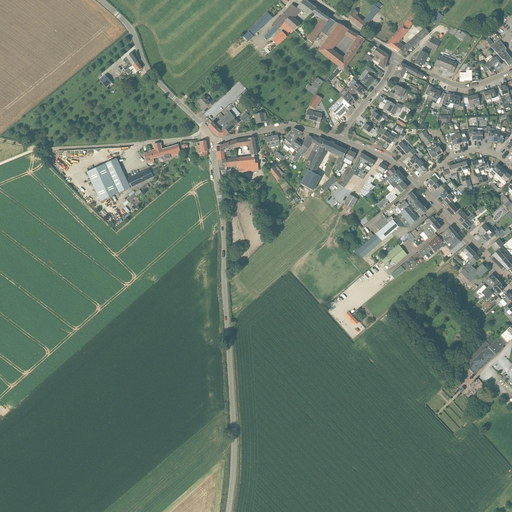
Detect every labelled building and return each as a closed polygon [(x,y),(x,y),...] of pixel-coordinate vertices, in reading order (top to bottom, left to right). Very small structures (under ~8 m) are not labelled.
[(302,0),(296,9),(291,4),(280,17),(279,16),(272,24),(274,25),(278,28),(281,25),(289,33),(293,29),(295,31),(300,25),(299,24),(294,19),(302,9),(311,16),(313,13),(316,9),(304,0),(302,0)] [(362,30),(382,5),(378,2),(375,5),(374,5),(369,11),(371,12),(363,21),(358,27),(362,30)] [(320,21),(306,39),(307,40),(312,43),(320,32),(330,19),(324,14),(319,11),(316,9),(313,13),(316,15),(319,17),(321,19),(320,21)] [(352,13),(351,15),(348,19),(352,22),(356,16),(359,12),(354,9),(351,13),(352,13)] [(273,18),(270,15),(267,12),(243,37),(248,42),(254,37),(253,36),(260,29),(261,30),(267,24),(273,18)] [(414,13),(407,19),(410,22),(417,15),(414,13)] [(439,13),(434,19),(432,21),(436,25),(439,22),(443,17),(439,13)] [(356,16),(352,22),(356,25),(360,19),(356,16)] [(330,19),(320,32),(324,35),(334,22),(334,21),(330,19)] [(387,44),(397,52),(403,47),(399,44),(399,43),(399,42),(409,30),(409,29),(411,26),(409,24),(410,23),(406,20),(405,21),(387,44)] [(348,30),(341,26),(339,24),(334,22),(324,35),(328,37),(318,51),(344,71),(345,69),(347,66),(355,55),(364,40),(359,36),(358,36),(355,42),(354,41),(343,58),(332,49),(345,35),(350,38),(353,33),(348,30)] [(268,39),(278,28),(274,25),(264,36),(268,39)] [(426,29),(417,36),(421,40),(429,33),(428,32),(426,29)] [(282,31),(272,40),(278,45),(287,37),(282,31)] [(402,56),(421,40),(417,36),(403,47),(404,47),(403,47),(397,52),(402,56)] [(432,38),(427,47),(436,51),(440,42),(432,38)] [(500,41),(491,48),(495,52),(503,46),(502,44),(502,45),(502,44),(500,41)] [(503,46),(495,52),(498,56),(505,51),(506,50),(503,46)] [(422,51),(421,51),(417,59),(423,62),(430,50),(424,47),(422,51)] [(376,55),(373,59),(366,54),(364,58),(371,63),(373,60),(376,62),(383,53),(377,49),(374,53),(376,55)] [(505,51),(498,56),(503,61),(504,60),(504,61),(509,57),(505,51)] [(383,69),(385,66),(388,58),(387,56),(383,53),(376,62),(379,64),(378,66),(383,69)] [(125,63),(133,57),(131,54),(126,57),(127,57),(123,60),(125,63)] [(438,55),(435,64),(438,65),(437,67),(440,68),(440,67),(443,69),(447,60),(441,57),(442,56),(438,55)] [(125,71),(126,71),(129,68),(132,66),(137,62),(133,57),(125,63),(127,66),(123,69),(125,71)] [(488,62),(496,70),(501,65),(495,58),(493,59),(492,58),(488,62)] [(414,64),(421,67),(423,62),(417,59),(414,64)] [(447,60),(443,69),(448,71),(447,72),(450,73),(451,70),(453,72),(454,72),(457,63),(454,62),(454,61),(453,63),(447,60)] [(126,71),(128,74),(131,72),(131,70),(133,69),(136,73),(142,69),(137,62),(132,66),(129,68),(126,71)] [(485,67),(483,69),(485,73),(489,71),(492,74),(496,70),(488,62),(484,66),(485,67)] [(401,63),(395,76),(399,78),(401,79),(405,71),(422,80),(424,75),(422,74),(417,72),(412,69),(409,68),(401,63)] [(466,73),(459,73),(460,81),(464,81),(464,80),(466,80),(466,81),(472,81),(472,70),(466,70),(466,73)] [(332,81),(336,77),(333,73),(328,78),(332,81)] [(360,82),(367,88),(368,89),(372,85),(371,84),(375,80),(367,74),(360,82)] [(99,80),(106,88),(112,83),(105,75),(99,80)] [(317,91),(323,82),(317,78),(311,87),(308,85),(305,89),(315,96),(318,91),(317,91)] [(353,79),(348,85),(349,85),(351,87),(349,89),(349,90),(355,96),(356,95),(357,93),(361,97),(366,91),(357,83),(355,81),(353,80),(353,79)] [(389,96),(399,101),(401,98),(405,90),(396,85),(394,89),(397,91),(394,95),(391,92),(389,96)] [(425,93),(425,94),(427,96),(428,96),(426,100),(431,102),(436,90),(433,89),(431,88),(432,86),(429,85),(425,93)] [(506,85),(499,88),(501,94),(502,96),(505,95),(506,98),(505,98),(507,104),(508,104),(511,102),(510,97),(506,85)] [(417,90),(417,89),(410,86),(408,89),(419,95),(420,92),(417,90)] [(496,97),(499,96),(496,87),(493,88),(493,89),(488,91),(491,100),(496,98),(496,97)] [(343,89),(338,94),(343,99),(352,106),(357,101),(353,98),(355,96),(349,90),(347,92),(344,90),(343,89)] [(436,90),(431,102),(436,104),(437,101),(439,98),(441,99),(444,92),(442,91),(441,92),(436,90)] [(483,92),(480,93),(483,101),(485,100),(486,101),(491,100),(488,91),(485,92),(483,93),(483,92)] [(447,93),(445,105),(448,106),(450,104),(453,105),(455,96),(450,95),(450,93),(447,93)] [(474,96),(471,96),(473,105),(474,104),(475,107),(480,106),(479,102),(482,101),(483,101),(480,93),(479,93),(477,94),(475,94),(476,95),(474,96)] [(322,99),(316,95),(309,106),(315,110),(322,99)] [(455,96),(453,105),(458,106),(458,107),(464,108),(463,104),(464,96),(461,96),(460,97),(459,97),(455,96)] [(464,96),(463,104),(468,104),(469,106),(473,105),(471,96),(469,97),(467,97),(467,96),(464,96)] [(210,103),(203,97),(200,100),(198,102),(201,106),(200,107),(203,110),(206,107),(209,109),(215,103),(212,100),(210,103)] [(500,99),(504,109),(509,107),(508,104),(507,104),(505,98),(504,97),(500,99)] [(385,99),(382,103),(385,105),(383,110),(387,112),(390,114),(390,113),(394,115),(398,107),(401,109),(403,106),(397,103),(391,100),(390,102),(385,99)] [(339,118),(348,109),(342,103),(332,113),(335,115),(334,115),(335,117),(336,116),(339,118)] [(223,117),(229,123),(234,119),(235,118),(229,111),(223,117)] [(305,119),(320,123),(321,119),(322,118),(321,118),(322,115),(307,111),(305,119)] [(249,117),(245,112),(242,115),(243,115),(239,119),(243,123),(249,117)] [(265,112),(254,115),(255,119),(256,124),(261,123),(267,122),(267,120),(266,115),(265,112)] [(373,114),(371,116),(373,118),(371,120),(376,124),(378,121),(379,122),(382,118),(383,118),(385,116),(380,113),(380,112),(379,112),(378,114),(374,112),(373,114)] [(223,117),(217,122),(222,127),(226,124),(227,125),(229,123),(223,117)] [(222,127),(228,133),(238,123),(234,119),(229,123),(227,125),(226,124),(222,127)] [(396,122),(395,124),(403,128),(406,124),(398,119),(397,119),(396,122)] [(364,125),(362,128),(366,131),(367,132),(369,133),(370,132),(371,133),(372,134),(378,138),(382,132),(380,130),(379,130),(376,128),(375,127),(366,120),(364,123),(363,124),(364,125)] [(208,127),(215,134),(222,127),(217,122),(215,124),(213,122),(208,127)] [(492,141),(494,132),(494,130),(490,129),(490,127),(486,126),(486,128),(485,137),(488,138),(487,141),(492,142),(492,141)] [(224,137),(228,133),(222,127),(215,134),(217,136),(224,137)] [(472,128),(472,130),(468,131),(469,137),(471,137),(472,141),(477,141),(477,132),(477,128),(472,128)] [(477,132),(477,141),(482,141),(482,137),(485,137),(486,128),(482,128),(482,129),(477,129),(477,132)] [(293,138),(289,143),(290,144),(291,142),(294,139),(295,137),(297,138),(301,133),(293,129),(289,135),(293,138)] [(384,129),(380,134),(383,135),(381,139),(385,141),(390,134),(392,132),(387,129),(386,131),(384,129)] [(455,136),(457,144),(462,143),(459,132),(459,130),(454,132),(455,136)] [(398,139),(400,136),(397,134),(392,131),(392,132),(390,134),(385,141),(390,144),(392,141),(395,143),(398,139)] [(459,132),(462,143),(467,142),(466,138),(469,137),(468,131),(464,132),(464,131),(459,132)] [(510,135),(504,134),(505,132),(500,131),(499,133),(497,142),(497,143),(502,144),(503,140),(507,140),(510,135)] [(289,135),(284,140),(286,141),(283,144),(289,149),(291,147),(292,148),(294,144),(291,142),(290,144),(289,143),(293,138),(289,135)] [(269,137),(265,138),(267,148),(273,147),(273,146),(279,144),(280,146),(283,142),(282,136),(278,137),(271,138),(270,138),(269,137)] [(308,136),(302,145),(307,149),(311,142),(313,139),(308,136)] [(449,136),(447,137),(448,143),(451,142),(452,146),(458,145),(457,144),(455,136),(450,138),(449,136)] [(294,139),(291,142),(294,144),(292,148),(295,150),(293,153),(291,155),(294,157),(295,156),(297,153),(298,152),(302,145),(301,144),(295,140),(297,138),(295,137),(294,139)] [(257,155),(255,143),(254,138),(248,139),(236,140),(228,143),(229,149),(230,150),(238,147),(242,147),(249,146),(251,156),(257,155)] [(312,150),(309,156),(313,159),(314,158),(315,156),(317,153),(323,141),(318,138),(315,145),(312,150)] [(196,143),(192,144),(193,148),(195,147),(197,155),(199,154),(199,157),(204,156),(204,152),(207,152),(207,151),(205,141),(196,143)] [(308,169),(308,170),(315,174),(315,173),(327,151),(331,144),(324,141),(317,153),(315,156),(314,158),(312,163),(308,169)] [(223,145),(216,146),(217,153),(222,153),(223,155),(224,154),(227,154),(227,155),(230,154),(230,150),(229,149),(228,143),(223,145)] [(401,143),(395,148),(399,152),(405,148),(405,147),(401,143)] [(180,154),(178,145),(161,150),(160,144),(153,145),(154,150),(151,151),(153,159),(164,155),(164,157),(164,158),(166,158),(167,159),(169,159),(171,158),(170,157),(180,154)] [(335,145),(331,153),(332,154),(339,157),(335,165),(336,165),(337,166),(342,159),(343,159),(343,157),(347,151),(336,146),(335,145)] [(435,145),(432,146),(434,150),(437,156),(443,153),(439,147),(437,148),(435,145)] [(432,146),(427,149),(432,159),(437,156),(434,150),(432,146)] [(409,152),(405,147),(405,148),(399,152),(404,157),(407,155),(409,157),(414,151),(413,149),(409,152)] [(154,161),(153,159),(151,151),(143,153),(146,164),(154,161)] [(273,154),(281,160),(284,157),(276,151),(273,154)] [(355,154),(349,151),(346,158),(352,161),(355,154)] [(411,159),(408,161),(412,165),(418,160),(420,158),(416,154),(417,153),(415,151),(409,157),(411,159)] [(226,162),(227,167),(238,166),(237,158),(225,159),(224,157),(227,156),(227,155),(227,154),(224,154),(223,155),(222,153),(217,153),(218,160),(218,163),(226,162)] [(345,170),(338,183),(345,188),(353,174),(357,176),(360,171),(359,171),(356,169),(360,163),(363,164),(367,157),(361,153),(353,167),(352,166),(350,165),(348,164),(345,170)] [(61,165),(64,158),(59,155),(56,162),(61,165)] [(257,157),(237,158),(238,166),(239,173),(251,171),(258,171),(257,157)] [(337,166),(335,169),(339,172),(341,168),(345,158),(343,157),(343,159),(342,159),(337,166)] [(360,171),(357,176),(362,180),(365,175),(362,173),(366,166),(371,168),(374,162),(367,157),(363,164),(359,171),(360,171)] [(121,168),(116,159),(105,164),(109,173),(121,168)] [(483,159),(477,161),(479,168),(480,171),(484,170),(483,167),(485,167),(486,170),(489,169),(487,161),(484,162),(483,159)] [(418,160),(412,165),(416,170),(422,165),(418,160)] [(477,161),(471,162),(474,170),(479,168),(477,161)] [(226,162),(218,163),(219,171),(227,170),(227,167),(226,162)] [(422,165),(416,170),(421,175),(426,170),(427,171),(430,168),(425,162),(422,165)] [(105,164),(87,173),(100,202),(119,193),(109,173),(105,164)] [(383,173),(386,167),(380,164),(375,174),(377,175),(378,173),(382,175),(383,173)] [(460,164),(454,165),(456,173),(462,171),(460,164)] [(491,168),(489,173),(494,177),(494,176),(496,174),(501,168),(497,164),(493,169),(491,168)] [(449,170),(446,171),(448,178),(457,176),(456,173),(454,165),(448,167),(449,170)] [(270,170),(269,170),(277,181),(281,177),(274,169),(273,167),(270,170)] [(283,175),(276,167),(274,169),(281,177),(283,175)] [(121,168),(109,173),(119,193),(130,188),(130,189),(153,178),(149,169),(126,179),(121,168)] [(387,177),(388,178),(395,172),(396,172),(392,168),(385,174),(387,177)] [(494,176),(499,181),(506,173),(501,168),(496,174),(494,176)] [(313,191),(321,177),(308,170),(300,183),(301,184),(313,191)] [(387,177),(382,180),(384,183),(386,181),(390,185),(394,182),(395,181),(394,180),(397,178),(397,179),(401,175),(397,170),(396,172),(395,172),(388,178),(387,177)] [(504,186),(506,183),(505,182),(511,177),(506,173),(499,181),(504,186)] [(433,177),(427,182),(432,187),(437,182),(437,181),(439,179),(434,174),(432,176),(433,177)] [(334,175),(320,188),(325,192),(327,190),(336,181),(334,175)] [(398,186),(402,182),(405,179),(401,175),(397,179),(397,178),(394,180),(395,181),(394,182),(390,185),(394,189),(398,186)] [(370,176),(359,194),(363,198),(369,192),(371,190),(369,189),(372,185),(370,184),(373,178),(370,176)] [(443,184),(440,179),(437,182),(432,187),(435,191),(438,189),(440,191),(446,186),(444,183),(443,184)] [(394,189),(385,197),(391,203),(397,198),(401,194),(401,193),(407,188),(402,182),(398,186),(394,189)] [(490,185),(495,191),(498,189),(492,183),(490,185)] [(487,187),(493,193),(495,191),(490,185),(487,187)] [(442,193),(440,196),(444,200),(452,193),(448,188),(446,186),(440,191),(442,193)] [(407,200),(405,202),(405,201),(397,208),(401,212),(407,207),(417,198),(411,192),(405,198),(407,200)] [(131,201),(136,196),(134,193),(128,199),(131,201)] [(444,200),(448,205),(455,198),(456,197),(452,193),(444,200)] [(352,209),(357,199),(349,195),(344,204),(351,209),(352,209)] [(448,205),(445,208),(452,216),(458,211),(452,205),(457,200),(461,197),(459,195),(456,197),(455,198),(448,205)] [(401,212),(407,219),(413,213),(414,214),(423,206),(417,198),(407,207),(401,212)] [(472,224),(470,222),(475,218),(475,217),(481,213),(481,214),(487,209),(484,204),(470,216),(468,217),(460,224),(466,230),(472,224)] [(427,211),(423,206),(414,214),(419,219),(422,217),(421,216),(427,211)] [(454,217),(460,224),(468,217),(470,216),(465,212),(463,214),(460,211),(454,217)] [(413,213),(407,219),(401,212),(393,219),(389,222),(381,229),(356,251),(362,258),(368,253),(368,254),(398,227),(396,224),(400,220),(407,228),(416,220),(417,221),(419,219),(414,214),(413,213)] [(492,218),(490,216),(483,222),(485,224),(492,218)] [(381,229),(389,222),(387,220),(385,217),(377,224),(381,229)] [(415,230),(411,233),(416,239),(421,235),(436,222),(432,217),(425,223),(426,224),(417,232),(415,230)] [(441,227),(436,222),(421,235),(426,240),(441,227)] [(485,224),(478,230),(480,233),(482,235),(483,236),(489,230),(489,229),(485,224)] [(443,236),(446,238),(454,231),(450,227),(441,235),(440,234),(438,236),(440,238),(443,236)] [(489,230),(483,236),(484,237),(483,237),(486,239),(488,241),(494,235),(496,238),(498,236),(504,231),(500,228),(496,231),(495,232),(491,228),(489,229),(489,230)] [(449,241),(457,235),(454,231),(446,238),(444,239),(448,243),(449,241)] [(413,242),(416,239),(411,233),(410,234),(403,241),(400,243),(393,249),(387,254),(380,260),(385,265),(391,259),(403,250),(400,246),(403,243),(404,244),(409,240),(411,242),(412,241),(413,242)] [(413,242),(418,247),(426,240),(421,235),(416,239),(413,242)] [(452,244),(448,248),(450,251),(462,240),(457,235),(449,241),(452,244)] [(445,245),(448,243),(444,239),(446,238),(443,236),(440,238),(438,236),(436,238),(441,243),(443,245),(444,247),(445,245)] [(428,245),(432,250),(433,250),(441,243),(436,238),(428,245)] [(504,245),(503,246),(497,251),(495,253),(509,269),(511,266),(511,238),(504,245)] [(498,240),(492,246),(494,248),(496,250),(497,251),(503,246),(504,245),(499,240),(498,240)] [(443,247),(444,247),(443,245),(441,243),(433,250),(435,253),(442,247),(443,247)] [(416,255),(419,258),(421,256),(423,257),(432,250),(428,245),(416,255)] [(459,255),(462,257),(470,249),(467,246),(459,255)] [(468,258),(469,259),(475,254),(470,249),(462,257),(465,260),(468,258)] [(407,255),(404,251),(403,250),(391,259),(396,265),(407,255)] [(419,258),(416,255),(416,254),(401,266),(404,270),(419,258)] [(465,264),(462,267),(464,269),(468,273),(472,268),(471,266),(474,263),(479,258),(475,254),(469,259),(469,260),(465,264)] [(401,266),(391,275),(394,279),(405,271),(404,270),(401,266)] [(463,270),(460,273),(470,283),(477,275),(479,277),(486,270),(483,266),(482,268),(480,266),(476,270),(474,268),(473,269),(472,268),(468,273),(464,269),(463,270)] [(484,285),(478,290),(484,296),(498,282),(491,275),(488,279),(485,281),(489,286),(486,288),(484,285)] [(484,296),(481,298),(484,301),(493,293),(496,295),(496,296),(497,295),(504,289),(500,285),(501,285),(498,282),(484,296)] [(511,296),(509,293),(502,299),(507,304),(511,299),(511,296)] [(486,309),(482,312),(483,314),(484,313),(485,314),(497,304),(495,302),(491,306),(486,310),(486,309)] [(458,304),(455,307),(463,316),(466,313),(458,304)] [(355,325),(359,321),(349,311),(345,314),(355,325)] [(511,329),(510,327),(500,336),(507,343),(509,340),(511,337),(511,329)] [(481,345),(462,362),(466,366),(470,370),(473,374),(474,375),(475,375),(477,373),(502,350),(504,348),(502,347),(507,343),(500,336),(490,345),(489,346),(485,341),(481,345)]
